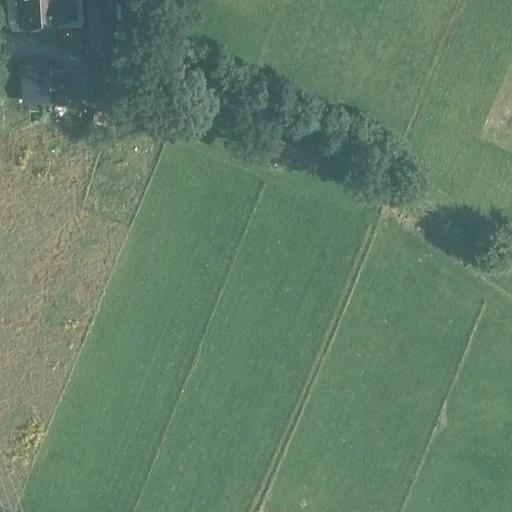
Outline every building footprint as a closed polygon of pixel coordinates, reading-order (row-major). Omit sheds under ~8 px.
[(61,22),(60,3),(74,2),(74,0),(17,0),(19,25),(61,22)] [(117,47),(112,0),(86,0),(90,47),(91,47),(91,48),(117,47)] [(418,0),(417,0),(406,28),(448,46),(459,17),(450,13),(450,10),(439,6),(438,8),(418,0)] [(48,65),(22,65),(22,86),(48,86),(48,65)] [(130,100),(161,114),(170,95),(140,80),(130,100)] [(89,127),(106,131),(111,113),(95,108),(89,127)] [(314,151),(276,137),(270,154),(308,168),(314,151)]
